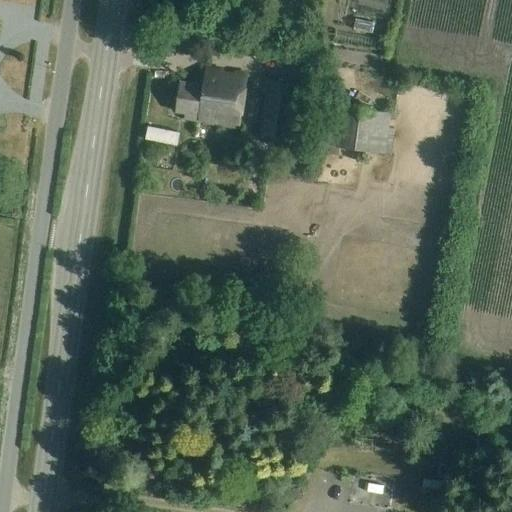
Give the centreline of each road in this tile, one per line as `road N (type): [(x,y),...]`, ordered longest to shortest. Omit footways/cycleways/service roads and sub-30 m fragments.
road 1 (secondary): [(40,511),(113,0)]
road 2 (unclassified): [(0,507),(73,0)]
